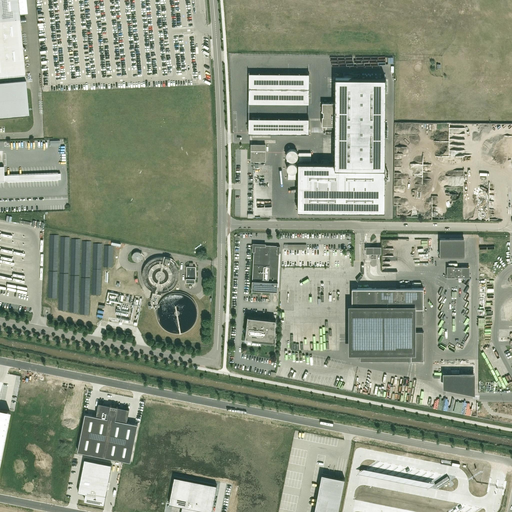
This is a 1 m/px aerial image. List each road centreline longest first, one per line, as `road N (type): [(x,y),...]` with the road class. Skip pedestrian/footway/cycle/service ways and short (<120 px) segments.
road 1 (unclassified): [(0,360),(511,463)]
road 2 (unclassified): [(221,224),(511,227)]
road 3 (unclassified): [(221,224),(213,0)]
road 4 (unclassified): [(214,363),(0,321)]
road 5 (unknown): [(442,279),(442,260),(475,263),(474,344),(470,353),(432,352)]
road 6 (unknown): [(349,240),(246,239),(240,305)]
road 7 (unclassified): [(214,363),(221,224)]
road 8 (unknown): [(436,168),(426,153),(412,152),(404,190),(408,204),(422,205),(436,179)]
road 9 (unknown): [(510,227),(504,171),(436,168)]
road 10 (unknown): [(287,308),(289,364),(326,370),(352,359)]
